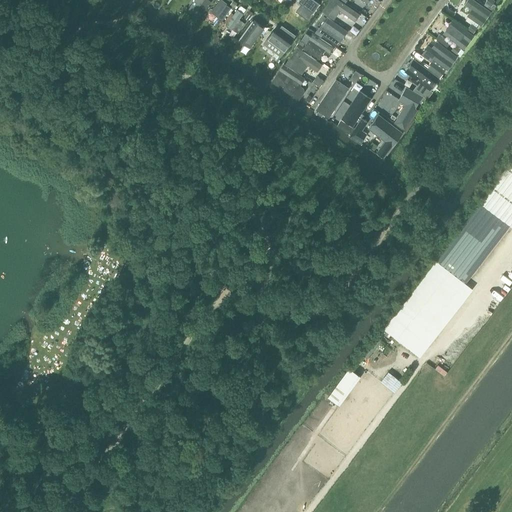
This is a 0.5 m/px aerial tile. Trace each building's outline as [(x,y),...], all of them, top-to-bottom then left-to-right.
[(194,0),(191,6),(202,14),(211,2),(208,0),(194,0)] [(227,2),(224,0),(219,0),(211,12),(222,20),(231,7),(226,4),(227,2)] [(319,0),(298,0),(297,2),(312,12),(320,1),(319,0)] [(330,0),(323,11),(335,19),(341,11),(356,21),(361,14),(340,0),(330,0)] [(475,0),(468,0),(466,4),(473,9),(468,16),(470,17),(467,20),(473,24),(478,27),(480,24),(483,25),(488,17),(492,11),(475,0)] [(487,3),(485,5),(493,11),(497,5),(493,3),(495,1),(494,0),(486,0),(486,1),(487,3)] [(226,26),(232,30),(238,34),(245,24),(239,20),(243,14),(237,10),(226,26)] [(328,16),(318,30),(317,30),(315,33),(321,37),(323,34),(339,45),(349,31),(328,16)] [(453,19),(444,33),(466,49),(476,35),(453,19)] [(255,20),(235,47),(240,51),(244,45),(250,49),(265,27),(255,20)] [(473,24),(469,30),(475,34),(479,28),(478,27),(473,24)] [(274,30),(263,44),(281,57),(292,43),(274,30)] [(314,32),(311,37),(306,34),(302,40),(301,39),(297,45),(303,49),(304,48),(320,59),(326,50),(331,54),(336,47),(314,32)] [(439,33),(436,38),(448,47),(451,42),(439,33)] [(443,79),(459,57),(438,40),(432,47),(439,52),(428,68),(443,79)] [(455,44),(451,49),(458,54),(461,49),(455,44)] [(301,74),(308,65),(318,72),(323,64),(297,47),(286,63),(301,74)] [(415,59),(405,72),(431,91),(433,89),(434,90),(439,84),(443,79),(428,68),(415,59)] [(284,63),(272,81),(300,100),(306,90),(301,86),(306,78),(284,63)] [(317,75),(312,81),(320,86),(324,80),(317,75)] [(350,88),(337,79),(316,110),(330,119),(350,88)] [(407,86),(399,100),(406,104),(396,122),(408,131),(416,121),(413,119),(419,110),(416,108),(423,96),(407,86)] [(373,99),(360,90),(342,119),(354,127),(373,99)] [(378,114),(368,128),(385,140),(376,154),(377,154),(383,157),(385,156),(388,152),(396,142),(401,133),(403,131),(378,114)] [(369,122),(362,118),(350,137),(362,145),(368,134),(363,131),(369,122)] [(341,121),(338,127),(350,136),(355,129),(341,121)] [(511,159),(436,259),(465,281),(509,224),(511,226),(511,159)] [(349,367),(327,396),(339,405),(361,375),(349,367)] [(395,370),(387,379),(401,390),(409,381),(395,370)]
